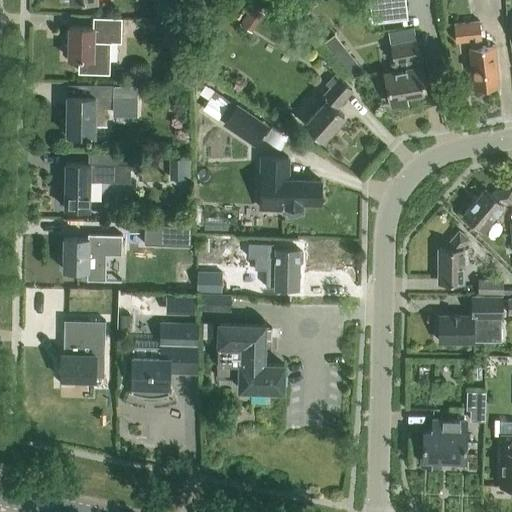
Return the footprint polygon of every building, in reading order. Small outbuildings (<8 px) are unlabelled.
[(369,0),(372,23),(407,19),(404,0),(369,0)] [(239,23),(251,31),(262,15),(250,6),(239,23)] [(63,43),(63,55),(67,55),(67,57),(77,58),(76,72),(108,73),(109,41),(119,41),(120,18),(92,17),(91,27),(68,26),(68,43),(63,43)] [(479,39),(480,39),(479,22),(453,24),(455,43),(468,41),(469,48),(468,48),(472,89),(498,86),(493,45),(480,47),(479,39)] [(404,60),(418,58),(414,38),(389,43),(392,62),(395,62),(397,72),(384,74),(390,105),(406,103),(405,94),(425,91),(421,68),(406,71),(404,60)] [(335,108),(351,91),(333,75),(325,84),(329,88),(315,103),(319,107),(304,123),(322,139),(343,116),(335,108)] [(114,109),(115,85),(91,84),(91,95),(67,94),(66,134),(73,134),(73,138),(89,138),(89,134),(94,134),(95,108),(114,109)] [(138,86),(115,85),(114,109),(114,114),(137,115),(138,86)] [(230,103),(218,122),(249,141),(260,123),(230,103)] [(130,158),(116,158),(116,153),(89,152),(89,162),(65,162),(65,178),(61,178),(61,190),(63,190),(63,208),(89,208),(89,195),(90,181),(116,182),(116,181),(129,181),(130,158)] [(169,178),(190,178),(190,158),(169,158),(169,178)] [(285,176),(285,161),(261,160),(261,177),(258,177),(258,209),(280,210),(280,213),(285,213),(287,216),(296,216),(299,214),(304,214),(304,203),(320,203),(320,177),(285,176)] [(505,203),(511,201),(511,196),(511,189),(492,191),(489,195),(484,190),(462,215),(480,231),(494,216),(496,218),(505,208),(503,205),(505,203)] [(81,233),(87,233),(87,238),(64,238),(63,269),(86,269),(86,277),(105,277),(106,254),(122,255),(122,240),(128,240),(129,219),(82,218),(81,233)] [(189,244),(190,225),(144,223),(143,242),(189,244)] [(463,264),(467,264),(466,250),(463,250),(463,246),(468,241),(458,232),(446,246),(446,249),(438,249),(438,283),(463,283),(463,264)] [(214,234),(213,259),(229,258),(229,234),(214,234)] [(253,268),(276,269),(275,287),(297,288),(298,261),(302,262),(302,252),(298,252),(298,248),(276,247),(276,255),(274,255),(275,238),(245,236),(245,253),(254,254),(253,268)] [(221,269),(197,269),(196,291),(221,292),(221,269)] [(477,293),(502,294),(502,278),(478,278),(477,293)] [(230,293),(204,292),(196,292),(196,293),(196,309),(230,310),(230,293)] [(196,293),(166,293),(165,312),(196,312),(196,309),(196,293)] [(470,295),(470,315),(438,316),(438,342),(471,341),(500,341),(500,317),(501,317),(501,295),(470,295)] [(120,313),(120,325),(129,325),(129,313),(120,313)] [(62,352),(61,379),(95,380),(95,376),(103,376),(105,320),(63,318),(62,352)] [(196,344),(197,321),(161,320),(160,345),(134,344),(132,387),(130,392),(135,394),(138,395),(144,396),(147,396),(152,396),(156,396),(161,395),(164,394),(170,393),(168,388),(169,388),(170,373),(196,374),(195,344),(196,344)] [(272,342),(272,329),(265,329),(265,325),(218,323),(216,377),(239,378),(239,389),(251,390),(251,394),(266,394),(266,390),(283,390),(284,364),(264,363),(264,341),(272,342)] [(467,405),(471,405),(471,419),(485,420),(485,390),(467,389),(467,405)] [(435,419),(435,431),(423,431),(422,464),(439,465),(439,458),(464,459),(465,420),(435,419)] [(511,431),(499,432),(499,449),(499,452),(497,453),(497,460),(500,463),(499,485),(502,485),(504,488),(511,487),(511,431)]
